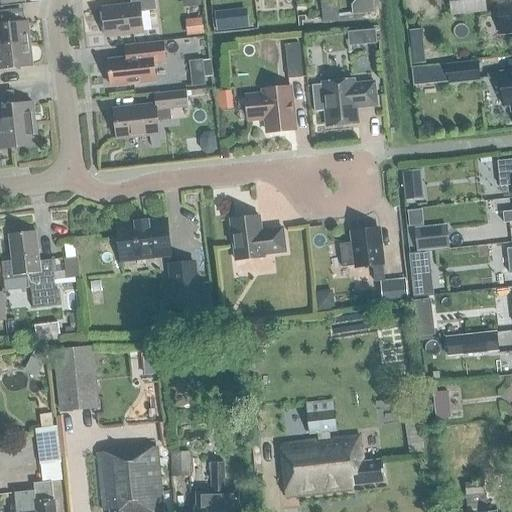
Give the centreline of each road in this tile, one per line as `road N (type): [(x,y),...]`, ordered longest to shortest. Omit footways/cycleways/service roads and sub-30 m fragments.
road 1 (residential): [(64,172),(108,196),(360,161)]
road 2 (residential): [(64,172),(63,0)]
